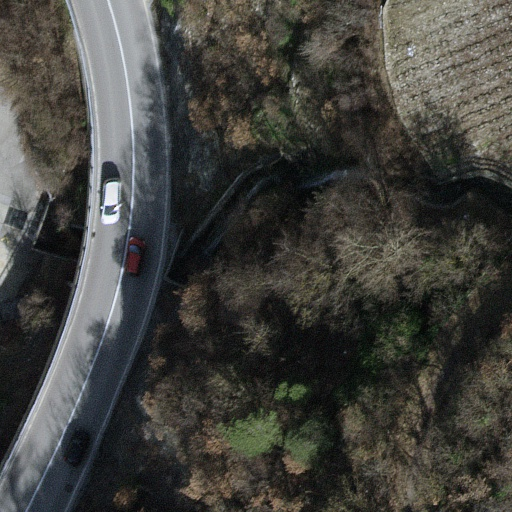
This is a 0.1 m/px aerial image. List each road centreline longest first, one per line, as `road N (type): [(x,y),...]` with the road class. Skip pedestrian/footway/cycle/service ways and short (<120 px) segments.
road 1 (tertiary): [(107,0),(134,158),(126,258),(101,344),(26,511)]
road 2 (track): [(430,511),(462,395),(511,320)]
